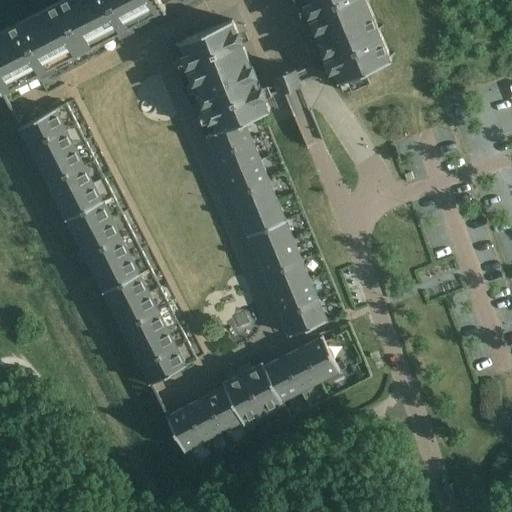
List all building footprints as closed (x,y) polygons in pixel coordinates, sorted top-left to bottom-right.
[(60,0),(0,31),(0,86),(4,94),(38,76),(40,78),(53,72),(52,70),(119,35),(120,37),(134,31),(133,29),(166,12),(164,9),(166,8),(163,3),(168,0),(60,0)] [(306,0),(330,57),(329,58),(333,68),(334,67),(344,91),(364,83),(359,72),(392,59),(367,0),(306,0)] [(260,86),(251,65),(232,20),(172,45),(209,135),(244,120),(270,109),(262,91),(263,91),(261,86),(260,86)] [(29,144),(76,121),(67,102),(20,126),(29,144)] [(217,155),(253,140),(244,120),(209,135),(217,155)] [(76,121),(29,144),(39,163),(85,139),(76,121)] [(85,139),(39,163),(48,181),(95,157),(85,139)] [(261,160),(253,140),(217,155),(225,175),(261,160)] [(104,176),(95,157),(48,181),(58,199),(104,176)] [(261,160),(225,175),(234,195),(269,180),(261,160)] [(113,194),(104,176),(58,199),(67,218),(113,194)] [(269,180),(234,195),(242,215),(277,200),(269,180)] [(113,194),(67,218),(76,236),(123,212),(113,194)] [(277,200),(242,215),(250,235),(286,220),(277,200)] [(132,231),(123,212),(76,236),(86,254),(132,231)] [(286,220),(250,235),(258,255),(294,240),(286,220)] [(132,231),(86,254),(95,273),(141,249),(132,231)] [(294,240),(258,255),(267,275),(302,260),(294,240)] [(151,267),(141,249),(95,273),(104,291),(151,267)] [(318,249),(306,254),(311,266),(323,262),(318,249)] [(311,280),(302,260),(267,275),(275,295),(311,280)] [(426,269),(429,280),(459,273),(456,261),(426,269)] [(151,267),(104,291),(114,309),(160,286),(151,267)] [(319,300),(311,280),(275,295),(283,315),(319,300)] [(160,286),(114,309),(123,328),(169,304),(160,286)] [(327,320),(319,300),(283,315),(291,335),(327,320)] [(169,304),(123,328),(132,346),(179,322),(169,304)] [(465,343),(484,338),(476,314),(458,319),(465,343)] [(179,322),(132,346),(142,364),(188,341),(179,322)] [(323,336),(303,346),(321,380),(340,370),(323,336)] [(188,341),(142,364),(151,383),(198,359),(188,341)] [(321,380),(303,346),(285,355),(302,389),(321,380)] [(480,377),(496,370),(489,354),(473,362),(480,377)] [(263,362),(286,408),(306,398),(302,389),(285,355),(265,365),(263,362)] [(263,362),(243,372),(267,418),(286,408),(263,362)] [(243,372),(223,382),(225,386),(225,385),(243,420),(247,428),(267,418),(243,372)] [(225,385),(225,386),(206,395),(224,429),(243,420),(225,385)] [(224,429),(206,395),(187,405),(204,439),(224,429)] [(204,439),(187,405),(167,415),(185,449),(204,439)]
